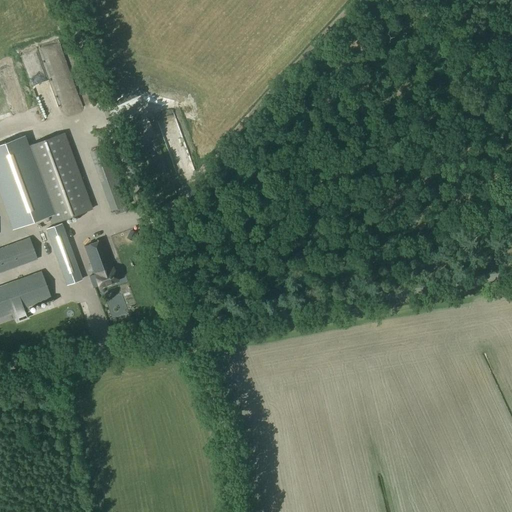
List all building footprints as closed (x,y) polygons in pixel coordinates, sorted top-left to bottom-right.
[(63,132),(31,144),(23,147),(37,187),(14,196),(24,222),(47,213),(51,222),(91,207),(63,132)] [(105,147),(94,151),(102,175),(113,171),(105,147)] [(0,163),(4,180),(26,175),(22,158),(0,163)] [(109,200),(113,209),(128,204),(125,194),(109,200)] [(45,229),(66,286),(82,280),(61,223),(45,229)] [(20,266),(37,259),(29,238),(3,247),(0,248),(0,273),(12,269),(11,269),(13,268),(20,265),(20,266)] [(92,275),(99,289),(118,282),(112,266),(103,239),(84,246),(93,274),(92,275)] [(117,254),(112,256),(115,265),(121,263),(117,254)] [(0,286),(0,317),(51,299),(41,271),(0,286)]
